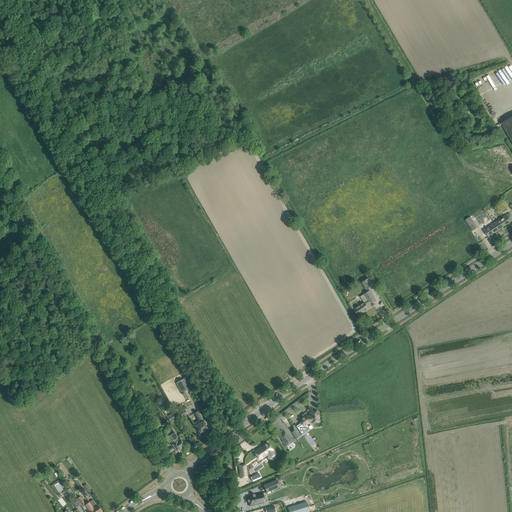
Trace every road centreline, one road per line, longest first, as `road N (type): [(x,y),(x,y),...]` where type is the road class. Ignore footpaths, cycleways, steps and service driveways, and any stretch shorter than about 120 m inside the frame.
road 1 (tertiary): [(186,473),(289,390),(511,242)]
road 2 (unclassified): [(171,474),(0,176)]
